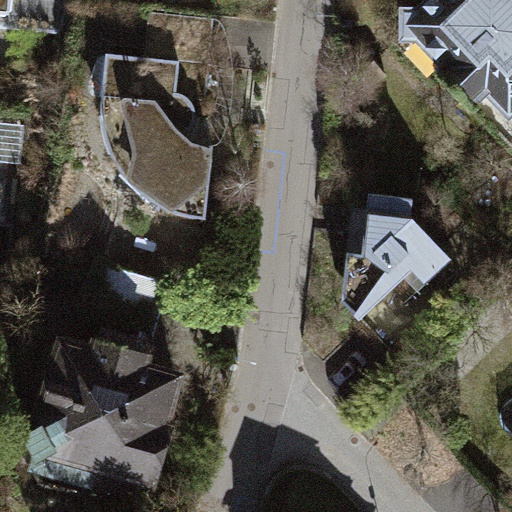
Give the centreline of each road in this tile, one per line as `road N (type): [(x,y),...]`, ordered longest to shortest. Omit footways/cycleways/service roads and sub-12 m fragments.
road 1 (residential): [(312,0),(291,254),(258,400)]
road 2 (residential): [(258,400),(321,438),(392,511)]
